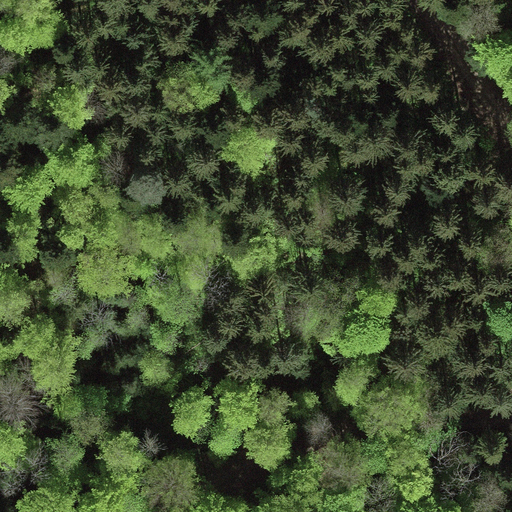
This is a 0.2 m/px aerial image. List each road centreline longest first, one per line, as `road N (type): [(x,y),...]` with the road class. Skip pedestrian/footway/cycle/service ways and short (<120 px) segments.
road 1 (track): [(511,412),(329,436),(151,511)]
road 2 (track): [(511,127),(468,78),(426,0)]
